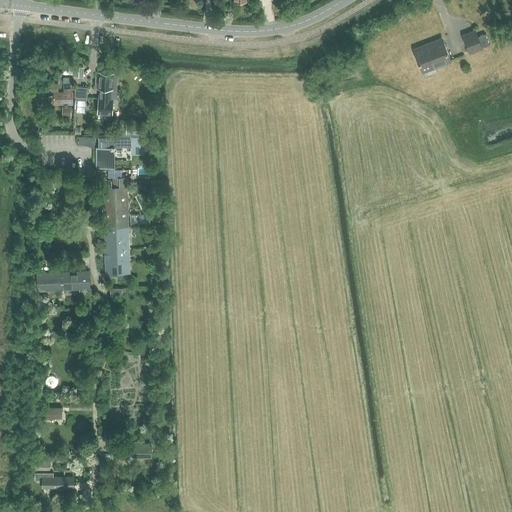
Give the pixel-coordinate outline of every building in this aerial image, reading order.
[(476,30),(463,36),(469,54),(483,49),(483,51),(491,43),(478,36),(476,30)] [(443,38),(413,50),(422,74),(452,62),(443,38)] [(100,88),(99,98),(99,101),(98,114),(112,115),(113,98),(110,98),(111,88),(117,89),(117,75),(114,75),(114,73),(100,72),(99,76),(96,76),(95,87),(100,88)] [(64,92),(54,93),(54,104),(64,104),(64,106),(62,106),(62,109),(62,117),(71,117),(71,106),(67,106),(67,104),(72,104),(72,93),(71,93),(72,88),(71,78),(63,78),(63,88),(64,88),(64,92)] [(74,96),(87,97),(87,86),(75,86),(74,96)] [(119,134),(119,137),(143,137),(143,134),(144,133),(144,122),(126,122),(126,123),(118,123),(118,134),(119,134)] [(132,150),(146,150),(145,137),(143,137),(119,137),(98,138),(98,146),(96,146),(96,169),(115,169),(114,147),(132,147),(132,150)] [(103,185),(104,216),(128,215),(127,177),(112,178),(113,187),(112,187),(108,182),(103,185)] [(104,216),(105,245),(129,244),(128,215),(104,216)] [(129,244),(105,245),(106,274),(130,273),(129,244)] [(63,271),(61,271),(62,291),(90,290),(89,270),(64,271),(63,271)] [(62,291),(61,271),(60,271),(37,272),(38,292),(62,291)] [(61,408),(44,407),(44,419),(61,419),(61,408)] [(112,443),(112,458),(152,458),(152,442),(140,443),(140,441),(134,441),(134,443),(112,443)] [(35,461),(35,470),(50,470),(50,461),(43,461),(43,460),(40,460),(40,461),(35,461)] [(53,472),(35,472),(35,479),(43,479),(43,487),(74,487),(74,476),(53,476),(53,472)]
